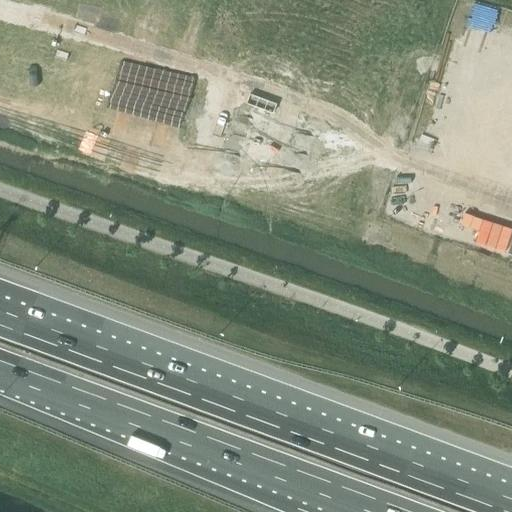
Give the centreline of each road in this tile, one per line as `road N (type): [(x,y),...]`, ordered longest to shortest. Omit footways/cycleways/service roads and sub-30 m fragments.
road 1 (motorway): [(511,500),(0,311)]
road 2 (motorway): [(0,376),(368,511)]
